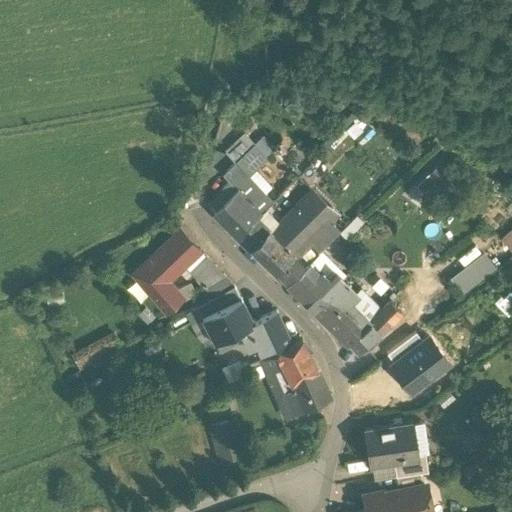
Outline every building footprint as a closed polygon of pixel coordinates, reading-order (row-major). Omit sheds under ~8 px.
[(242,134),(223,151),(235,164),(254,147),(242,134)] [(235,164),(220,178),(231,190),(246,177),(265,159),(254,147),(235,164)] [(272,203),(246,177),(231,190),(234,192),(248,205),(245,207),(257,218),(272,203)] [(313,190),(283,221),(305,243),(309,239),(329,219),(328,219),(335,212),(313,190)] [(248,205),(234,192),(216,211),(226,225),(238,237),(257,218),(245,207),(248,205)] [(257,218),(239,237),(251,246),(269,227),(273,231),(276,228),(262,213),(257,218)] [(329,219),(309,239),(322,250),(341,231),(329,219)] [(276,228),(273,231),(269,227),(251,246),(277,272),(305,243),(283,221),(276,228)] [(182,228),(149,260),(168,280),(185,265),(193,273),(209,257),(182,228)] [(511,247),(511,229),(503,238),(511,247)] [(464,297),(498,271),(485,253),(451,279),(464,297)] [(228,276),(209,257),(193,273),(207,288),(228,276)] [(149,260),(136,272),(155,292),(156,292),(168,280),(149,260)] [(342,292),(311,261),(289,283),(320,314),(342,292)] [(184,299),(168,280),(156,292),(155,292),(153,294),(168,311),(184,299)] [(236,285),(215,297),(227,319),(248,308),(236,285)] [(342,292),(320,314),(358,352),(381,330),(342,292)] [(248,308),(227,319),(215,297),(199,305),(222,351),(247,338),(241,327),(254,320),(248,308)] [(254,320),(241,327),(247,338),(252,349),(261,346),(265,356),(276,351),(293,343),(278,309),(254,320)] [(388,354),(395,363),(423,342),(415,333),(388,354)] [(392,365),(412,391),(449,363),(429,337),(423,342),(395,363),(392,365)] [(293,343),(276,351),(288,373),(293,381),(320,369),(313,355),(304,338),(293,343)] [(222,367),(229,379),(245,369),(239,358),(222,367)] [(264,360),(246,368),(248,373),(253,382),(272,373),(264,360)] [(320,369),(293,381),(295,388),(304,409),(332,397),(320,369)] [(266,376),(284,417),(304,409),(295,388),(283,393),(274,373),(266,376)] [(444,409),(455,400),(448,392),(437,400),(444,409)] [(245,454),(236,419),(211,425),(220,461),(245,454)] [(410,423),(366,429),(372,467),(396,463),(396,462),(402,462),(402,459),(415,457),(415,455),(410,423)] [(427,453),(415,455),(415,457),(402,459),(402,462),(396,462),(396,463),(398,476),(430,471),(427,453)] [(401,488),(384,491),(384,490),(374,492),(377,506),(370,508),(370,511),(432,511),(426,484),(402,489),(401,488)] [(374,492),(367,494),(370,508),(377,506),(374,492)]
